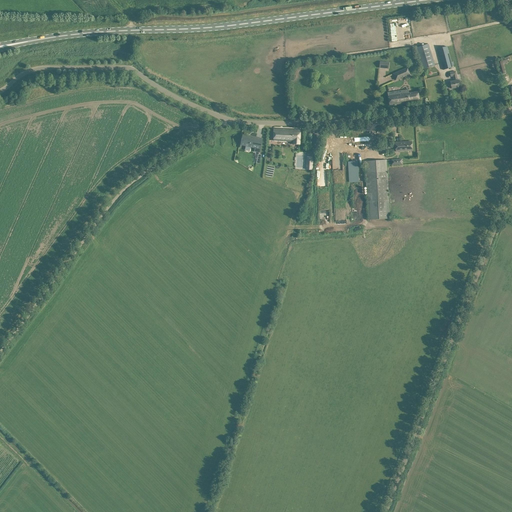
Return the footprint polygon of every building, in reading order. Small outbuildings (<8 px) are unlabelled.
[(416,48),(423,70),(434,66),(428,45),(416,48)] [(438,49),(443,70),(452,67),(452,65),(451,62),(447,47),(438,49)] [(393,74),(396,81),(410,75),(407,68),(393,74)] [(450,82),(451,84),(452,89),(459,87),(458,80),(456,71),(450,72),(451,77),(453,76),(454,81),(450,82)] [(388,96),(389,101),(389,106),(419,101),(418,91),(409,93),(408,89),(394,92),(388,92),(388,96)] [(274,129),(273,134),(273,141),(293,142),(293,144),(300,145),(300,135),(300,130),(274,129)] [(313,142),(314,142),(313,145),(313,146),(313,147),(317,148),(322,136),(315,134),(313,142)] [(241,145),(245,146),(251,147),(255,148),(254,151),(259,152),(260,149),(262,139),(243,135),(241,145)] [(412,142),(395,142),(396,151),(412,151),(412,142)] [(365,161),(367,202),(368,220),(390,219),(389,201),(386,160),(365,161)] [(359,182),(358,161),(348,161),(349,182),(359,182)]
